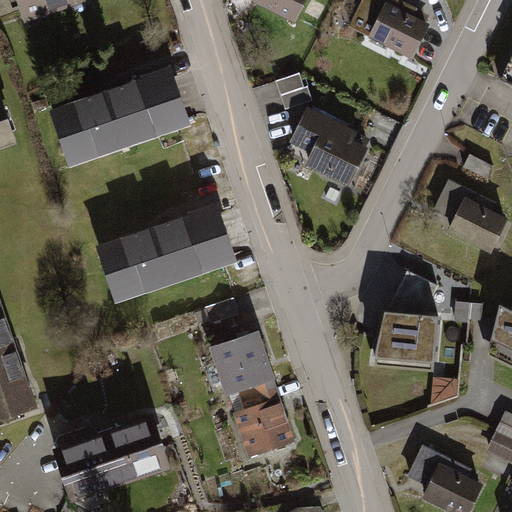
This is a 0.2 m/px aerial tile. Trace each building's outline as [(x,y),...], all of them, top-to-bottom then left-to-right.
[(20,0),(28,23),(98,0),(20,0)] [(260,0),(257,8),(300,28),(313,0),(260,0)] [(386,0),(368,0),(354,31),(374,40),(371,45),(416,66),(432,32),(416,25),(420,15),(386,0)] [(511,62),(499,89),(511,94),(511,62)] [(167,73),(57,110),(74,160),(184,123),(167,73)] [(301,76),(277,84),(281,100),(306,93),(301,76)] [(310,92),(306,93),(281,100),(286,114),(314,106),(310,92)] [(0,96),(0,148),(15,144),(0,96)] [(311,173),(353,192),(368,159),(354,152),(360,137),(309,114),(293,149),(316,160),(311,173)] [(450,185),(437,216),(459,225),(453,239),(496,258),(511,224),(495,217),(499,206),(450,185)] [(215,207),(103,244),(120,296),(233,259),(215,207)] [(395,303),(432,312),(440,280),(403,271),(395,303)] [(0,416),(36,404),(0,295),(0,416)] [(511,316),(507,313),(494,361),(511,369),(511,316)] [(382,317),(377,375),(443,380),(447,322),(382,317)] [(257,339),(214,353),(229,400),(239,396),(269,387),(272,386),(257,339)] [(245,415),(235,419),(249,464),(297,448),(283,405),(275,408),(269,387),(239,396),(245,415)] [(156,416),(58,447),(75,503),(174,472),(156,416)] [(511,418),(509,417),(490,454),(511,465),(511,418)] [(431,493),(426,503),(445,511),(473,511),(483,491),(471,485),(475,476),(424,452),(409,483),(431,493)]
